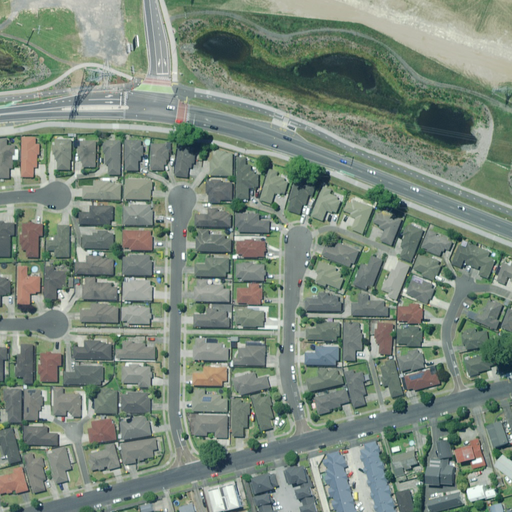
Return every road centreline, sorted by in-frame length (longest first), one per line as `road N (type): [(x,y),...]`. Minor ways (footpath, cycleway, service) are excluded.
road 1 (secondary): [(511,231),(274,136),(158,108)]
road 2 (residential): [(189,473),(173,404),(182,198)]
road 3 (residential): [(297,240),(287,353),(306,442)]
road 4 (residential): [(511,296),(469,287),(457,298),(445,337),(463,402)]
road 5 (residential): [(306,442),(463,402)]
road 6 (secondary): [(158,108),(0,114)]
road 7 (residential): [(189,473),(306,442)]
